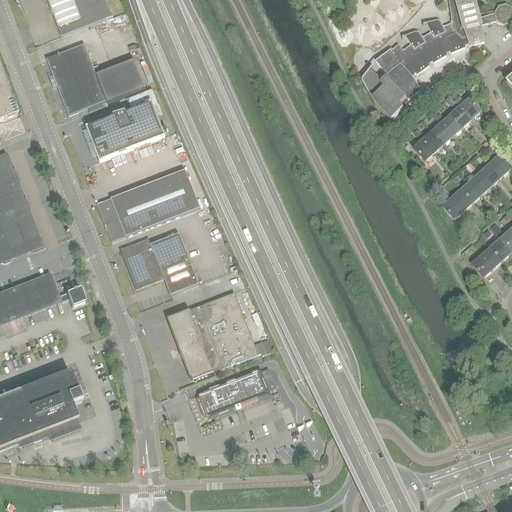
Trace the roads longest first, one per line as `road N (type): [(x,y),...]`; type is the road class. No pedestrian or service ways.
road 1 (trunk): [(402,511),(169,0)]
road 2 (trunk): [(148,0),(379,511)]
road 3 (trunk): [(128,0),(294,374),(339,431),(359,478)]
road 4 (trunk): [(384,469),(358,415),(352,361),(184,0)]
road 5 (unclassified): [(142,415),(123,331),(0,14)]
road 6 (unknown): [(98,269),(212,223)]
